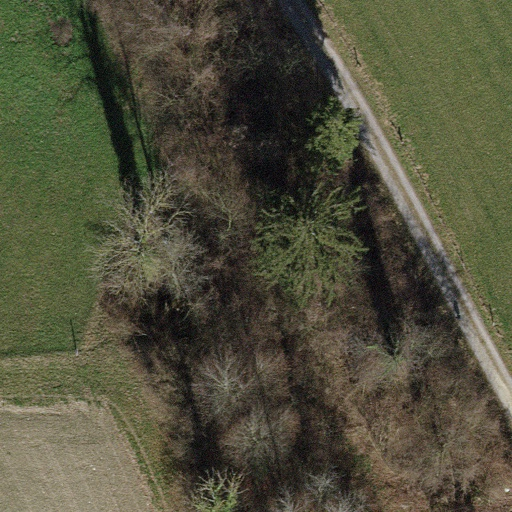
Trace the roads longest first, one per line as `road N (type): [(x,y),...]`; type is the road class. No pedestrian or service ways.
road 1 (track): [(284,0),(511,402)]
road 2 (track): [(366,511),(155,195)]
